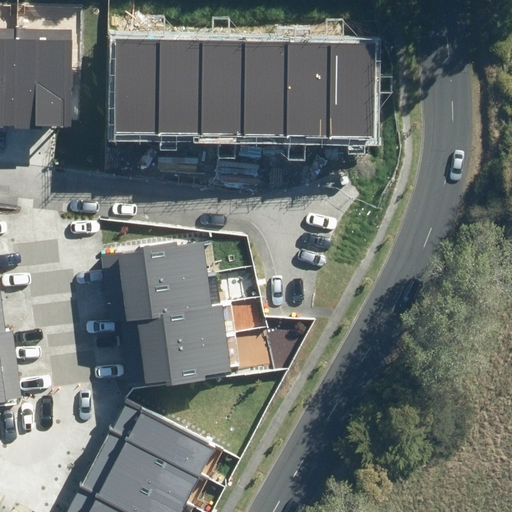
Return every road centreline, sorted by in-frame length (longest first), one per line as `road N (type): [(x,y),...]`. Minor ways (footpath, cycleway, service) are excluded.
road 1 (residential): [(443,0),(451,111),(427,235),(391,316),(279,511)]
road 2 (residential): [(24,186),(275,220)]
road 3 (residential): [(24,186),(56,380)]
